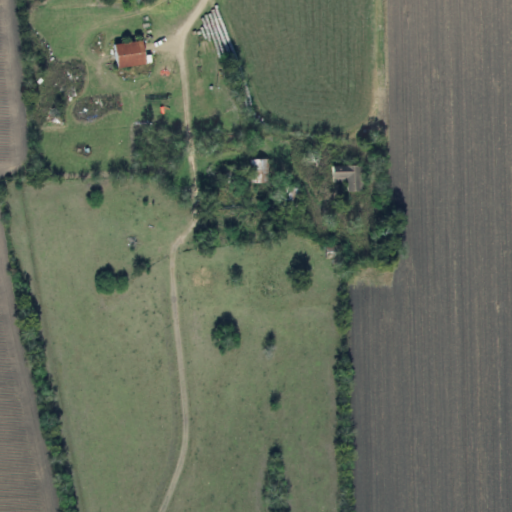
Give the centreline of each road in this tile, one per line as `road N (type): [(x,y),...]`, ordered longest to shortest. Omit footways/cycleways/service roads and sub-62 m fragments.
road 1 (track): [(191,208),(166,268),(183,423),(153,511)]
road 2 (residential): [(191,208),(175,51),(196,0)]
